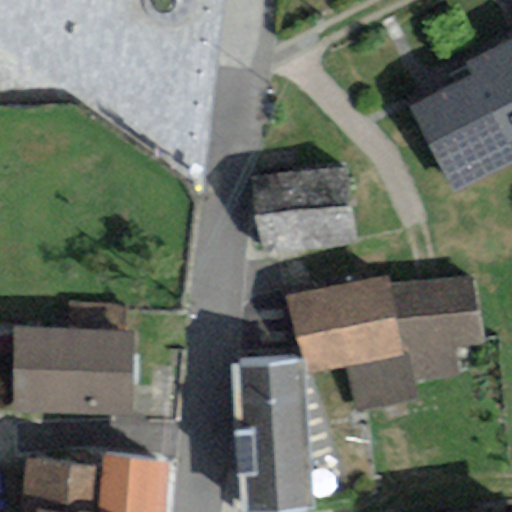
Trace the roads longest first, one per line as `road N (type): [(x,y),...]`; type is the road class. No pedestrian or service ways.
road 1 (residential): [(242,121),(192,511)]
road 2 (residential): [(0,21),(242,121)]
road 3 (residential): [(256,0),(242,121)]
